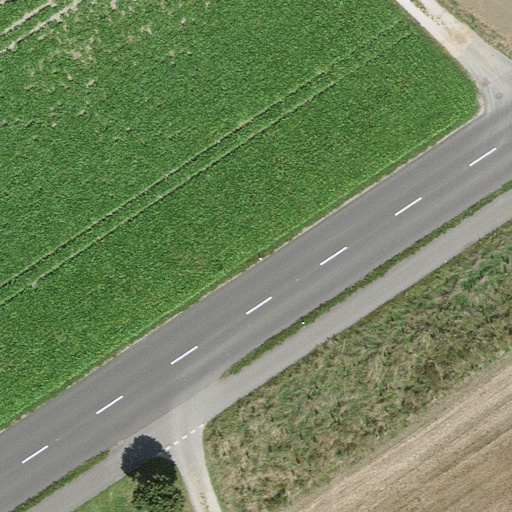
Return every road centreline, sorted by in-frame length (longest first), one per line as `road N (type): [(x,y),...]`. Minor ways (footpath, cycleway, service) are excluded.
road 1 (tertiary): [(0,477),(511,137)]
road 2 (track): [(51,511),(511,209)]
road 3 (track): [(152,375),(211,511)]
road 4 (track): [(511,80),(415,0)]
